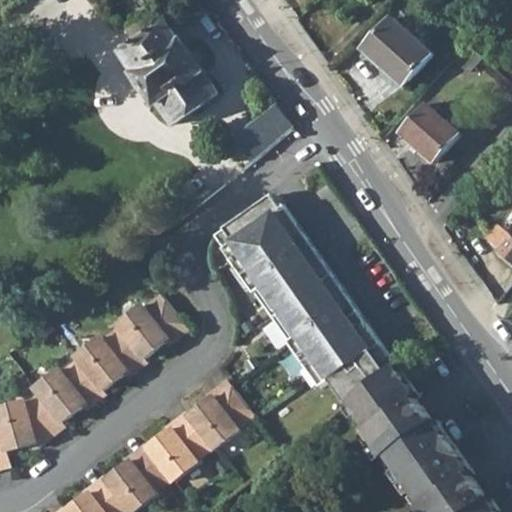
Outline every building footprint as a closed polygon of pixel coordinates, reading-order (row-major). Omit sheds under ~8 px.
[(161,103),(176,125),(220,94),(206,74),(206,71),(186,41),(183,41),(170,21),(168,23),(157,5),(127,27),(138,43),(126,52),(140,73),(138,75),(159,105),(161,103)] [(365,51),(406,87),(435,54),(394,18),(365,51)] [(455,58),(464,67),(469,61),(475,67),(483,57),(468,43),(455,58)] [(237,138),(255,162),(296,128),(280,104),(237,138)] [(402,132),(437,164),(462,135),(427,104),(402,132)] [(480,181),(492,169),(484,162),(474,174),(480,181)] [(395,370),(274,196),(217,236),(323,388),(333,381),(350,404),(350,405),(355,402),(395,370)] [(511,237),(500,251),(511,262),(511,237)] [(145,306),(121,325),(123,328),(141,351),(148,359),(168,343),(177,336),(171,328),(182,319),(165,296),(148,309),(145,306)] [(182,319),(171,328),(177,336),(168,343),(171,347),(192,331),(182,319)] [(105,338),(80,357),(82,361),(100,383),(106,391),(127,375),(135,368),(129,361),(141,351),(123,328),(107,341),(105,338)] [(141,351),(129,361),(135,368),(127,375),(130,379),(150,363),(148,359),(141,351)] [(63,370),(39,389),(41,392),(59,415),(65,423),(86,407),(94,400),(88,393),(100,383),(82,361),(66,373),(63,370)] [(428,505),(432,511),(502,511),(492,498),(489,500),(473,476),(475,474),(438,420),(434,423),(418,398),(421,396),(400,367),(395,370),(355,402),(373,428),(393,456),(428,505)] [(209,397),(212,401),(221,393),(227,401),(239,392),(230,381),(209,397)] [(94,400),(86,407),(89,411),(109,395),(106,391),(100,383),(88,393),(94,400)] [(59,415),(41,392),(29,402),(0,409),(0,414),(10,452),(36,445),(46,442),(42,428),(59,415)] [(212,401),(192,416),(198,424),(216,447),(218,450),(243,431),(240,428),(257,415),(239,392),(227,401),(221,393),(212,401)] [(171,433),(180,426),(186,433),(198,424),(192,416),(189,413),(168,429),(171,433)] [(46,442),(36,445),(37,449),(41,448),(68,427),(65,423),(59,415),(42,428),(46,442)] [(0,454),(10,452),(2,424),(0,424),(0,454)] [(171,433),(151,448),(157,456),(175,479),(177,482),(202,463),(199,460),(216,447),(198,424),(186,433),(180,426),(171,433)] [(393,456),(373,428),(369,430),(389,458),(393,456)] [(130,465),(139,458),(145,465),(157,456),(151,448),(148,445),(127,461),(130,465)] [(0,470),(14,467),(10,452),(0,454),(0,470)] [(110,480),(116,488),(133,511),(134,511),(138,511),(161,495),(158,492),(175,479),(157,456),(145,465),(139,458),(130,465),(110,480)] [(89,497),(98,490),(104,497),(116,488),(110,480),(107,477),(86,493),(89,497)] [(68,511),(132,511),(133,511),(116,488),(104,497),(98,490),(89,497),(68,511)]
